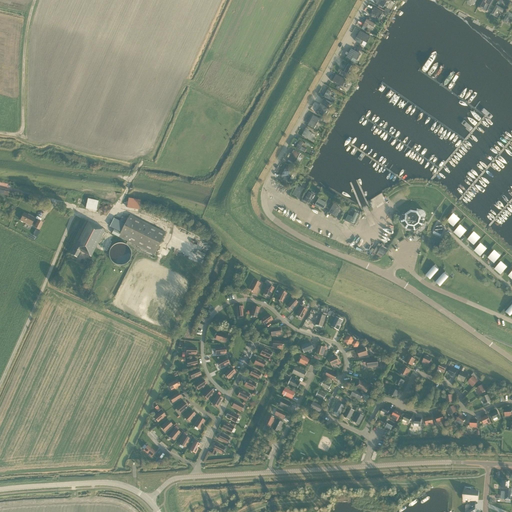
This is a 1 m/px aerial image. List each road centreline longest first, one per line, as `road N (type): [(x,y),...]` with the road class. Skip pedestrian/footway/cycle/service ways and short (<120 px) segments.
road 1 (unclassified): [(147,500),(177,477),(487,464)]
road 2 (unclassified): [(511,359),(348,257)]
road 3 (unclassified): [(0,384),(76,208)]
road 4 (tertiary): [(0,490),(99,482),(147,500)]
